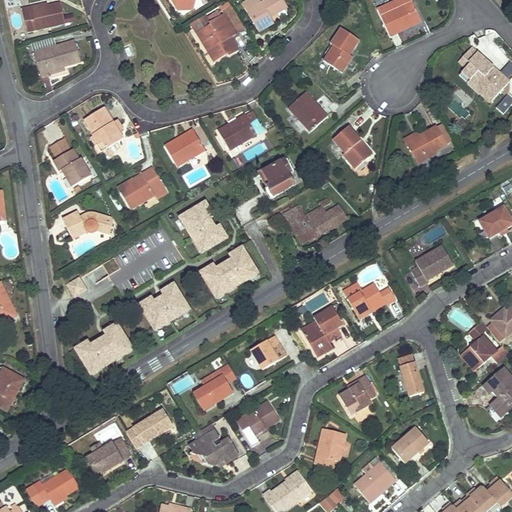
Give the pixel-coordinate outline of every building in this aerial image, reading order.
[(197,0),(170,0),(178,12),(196,1),(197,0)] [(287,6),(283,0),(264,0),(261,2),(259,0),(249,0),(242,5),(259,32),(274,23),(270,17),(287,6)] [(196,1),(178,12),(191,12),(196,1)] [(401,32),(400,31),(400,30),(412,25),(413,26),(420,23),(410,1),(380,15),(390,37),(401,32)] [(46,6),(30,9),(29,7),(20,8),(25,32),(62,24),(58,3),(46,6)] [(226,32),(229,30),(233,28),(225,15),(208,25),(209,27),(196,35),(213,63),(227,54),(229,57),(237,51),(230,39),(226,32)] [(230,39),(237,34),(233,28),(229,30),(226,32),(230,39)] [(353,57),(349,54),(353,47),(355,48),(360,40),(342,29),(332,45),(334,46),(324,61),(343,73),(353,57)] [(46,73),(63,68),(79,63),(73,42),(32,54),(39,78),(46,75),(46,73)] [(468,80),(469,80),(470,79),(492,100),(509,81),(471,48),(458,61),(464,67),(468,63),(470,64),(461,73),(468,80)] [(322,108),(320,110),(313,102),(314,101),(306,92),(289,106),(309,130),(328,115),(322,108)] [(511,95),(507,93),(496,110),(506,116),(511,106),(511,95)] [(105,142),(109,150),(124,141),(120,135),(114,125),(106,111),(88,122),(97,137),(96,137),(100,144),(105,142)] [(254,133),(260,129),(251,113),(244,117),(244,116),(237,120),(238,122),(229,127),(228,125),(217,131),(228,151),(255,136),(254,133)] [(125,132),(119,122),(114,125),(120,135),(125,132)] [(448,145),(453,142),(442,125),(437,128),(448,145)] [(354,169),(368,158),(357,145),(360,142),(348,127),(333,140),(344,154),(342,155),(354,169)] [(420,136),(407,143),(417,161),(435,151),(445,145),(436,127),(420,136)] [(184,135),(186,137),(177,142),(176,140),(164,148),(176,168),(204,151),(192,131),(184,135)] [(417,131),(404,138),(407,143),(420,136),(417,131)] [(100,144),(96,137),(93,139),(103,154),(109,150),(105,142),(100,144)] [(357,145),(368,158),(371,155),(360,142),(357,145)] [(92,177),(81,158),(79,160),(73,150),(54,161),(61,172),(63,171),(73,188),(92,177)] [(435,151),(417,161),(419,164),(437,154),(435,151)] [(288,175),(293,172),(286,159),(260,174),(273,197),(294,186),(288,175)] [(152,169),(141,175),(142,178),(133,184),(131,181),(117,189),(129,210),(154,195),(152,192),(162,186),(152,169)] [(141,175),(131,181),(133,184),(142,178),(141,175)] [(320,203),(322,207),(306,217),(300,206),(285,215),(302,244),(348,218),(341,205),(326,213),(323,207),(331,203),(328,198),(320,203)] [(205,203),(183,217),(190,229),(187,230),(194,242),(197,240),(204,252),(227,238),(219,225),(207,232),(201,223),(213,216),(205,203)] [(503,211),(480,224),(484,230),(489,238),(496,234),(511,225),(503,211)] [(105,221),(106,217),(92,213),(81,219),(78,212),(62,221),(73,240),(92,230),(109,235),(113,224),(105,221)] [(511,230),(511,226),(511,225),(496,234),(499,238),(511,230)] [(484,242),(489,238),(484,230),(479,234),(484,242)] [(242,247),(228,255),(236,267),(221,276),(213,264),(200,272),(214,296),(231,286),(232,288),(245,281),(244,278),(256,270),(242,247)] [(418,269),(411,273),(420,289),(428,284),(427,283),(453,267),(442,248),(415,264),(418,269)] [(114,259),(104,266),(109,275),(120,269),(114,259)] [(78,278),(67,285),(74,296),(86,289),(78,278)] [(0,325),(21,315),(5,283),(0,285),(0,325)] [(173,284),(160,292),(168,304),(159,309),(152,297),(139,305),(152,327),(164,320),(166,323),(177,316),(176,313),(187,306),(173,284)] [(387,307),(396,302),(390,290),(381,296),(375,285),(360,294),(355,287),(342,294),(347,302),(349,301),(359,319),(385,304),(387,307)] [(359,319),(361,322),(387,307),(385,304),(359,319)] [(337,330),(342,327),(332,308),(313,319),(316,324),(319,330),(305,338),(317,360),(333,351),(329,345),(342,338),(337,330)] [(511,333),(511,308),(507,312),(505,309),(490,321),(492,323),(486,328),(488,331),(500,344),(511,333)] [(88,340),(75,348),(89,372),(101,365),(103,367),(116,359),(114,357),(131,346),(117,323),(103,331),(110,343),(96,352),(88,340)] [(498,353),(482,336),(488,331),(486,328),(482,323),(469,334),(476,343),(461,356),(475,372),(491,359),(497,366),(509,355),(503,348),(498,353)] [(316,324),(301,332),(305,338),(319,330),(316,324)] [(274,337),(251,350),(263,370),(286,356),(274,337)] [(398,359),(400,367),(415,362),(413,354),(398,359)] [(475,372),(461,356),(459,358),(472,374),(475,372)] [(415,362),(400,367),(409,396),(424,393),(415,362)] [(204,386),(193,393),(204,412),(233,394),(228,384),(237,379),(229,365),(219,371),(222,375),(204,386)] [(2,369),(0,372),(0,409),(7,413),(24,380),(2,369)] [(219,371),(201,382),(204,386),(222,375),(219,371)] [(511,387),(511,379),(504,371),(486,385),(492,393),(498,400),(490,406),(501,420),(511,410),(511,389),(511,387)] [(376,396),(366,378),(356,384),(358,386),(349,391),(338,397),(350,418),(372,406),(369,400),(376,396)] [(277,395),(284,391),(279,384),(273,388),(277,395)] [(492,393),(486,385),(483,388),(489,396),(492,393)] [(254,434),(279,419),(269,402),(236,421),(251,447),(255,445),(259,443),(254,434)] [(174,428),(164,411),(126,433),(137,450),(174,428)] [(220,439),(212,425),(192,437),(196,443),(191,446),(182,451),(186,459),(192,456),(197,464),(196,467),(208,471),(220,464),(219,462),(222,460),(225,465),(239,457),(229,440),(221,444),(218,440),(220,439)] [(429,445),(423,438),(416,430),(393,451),(406,466),(429,445)] [(321,457),(319,457),(317,457),(316,466),(334,469),(335,462),(340,464),(346,435),(323,431),(320,447),(323,447),(321,457)] [(196,443),(192,437),(187,440),(191,446),(196,443)] [(132,457),(120,438),(103,449),(93,454),(86,459),(97,477),(132,457)] [(99,443),(90,449),(93,454),(103,449),(99,443)] [(220,464),(208,471),(213,472),(225,465),(222,460),(219,462),(220,464)] [(396,481),(380,463),(354,485),(369,502),(379,494),(388,486),(390,487),(396,481)] [(297,470),(285,479),(286,482),(298,473),(297,470)] [(41,482),(27,491),(38,508),(51,500),(53,503),(66,496),(78,488),(68,471),(56,478),(43,485),(41,482)] [(284,511),(312,491),(298,473),(286,482),(271,493),(270,491),(263,496),(274,511),(277,511),(283,509),(284,511)] [(54,475),(41,482),(43,485),(56,478),(54,475)] [(484,491),(496,505),(499,509),(511,498),(511,497),(497,480),(484,491)] [(388,486),(379,494),(380,495),(390,487),(388,486)] [(480,511),(487,511),(496,505),(484,491),(481,487),(468,498),(480,511)] [(338,490),(320,502),(326,511),(328,511),(345,501),(338,490)] [(55,507),(68,499),(66,496),(53,503),(55,507)] [(480,511),(468,498),(455,509),(458,511),(480,511)]
